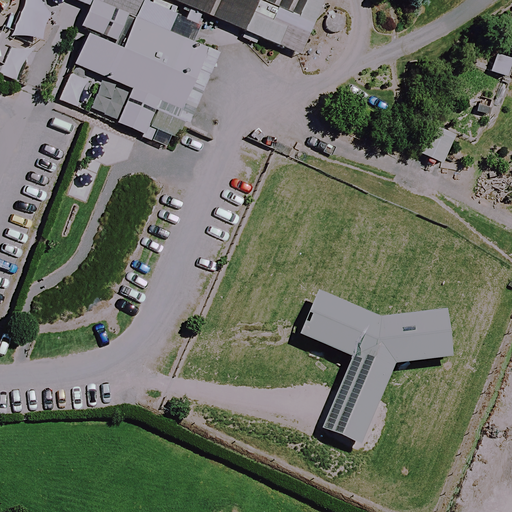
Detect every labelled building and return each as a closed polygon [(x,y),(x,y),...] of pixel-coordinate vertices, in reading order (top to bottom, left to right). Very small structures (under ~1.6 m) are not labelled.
[(48,7),(29,0),(16,36),(36,43),(48,7)] [(89,38),(77,69),(162,102),(197,13),(256,36),(270,0),(105,0),(144,15),(129,53),(89,38)] [(329,31),(278,8),(263,41),(315,64),(329,31)] [(29,55),(13,47),(0,73),(0,76),(15,83),(29,55)] [(511,67),(511,59),(495,54),(489,73),(508,79),(511,67)]
